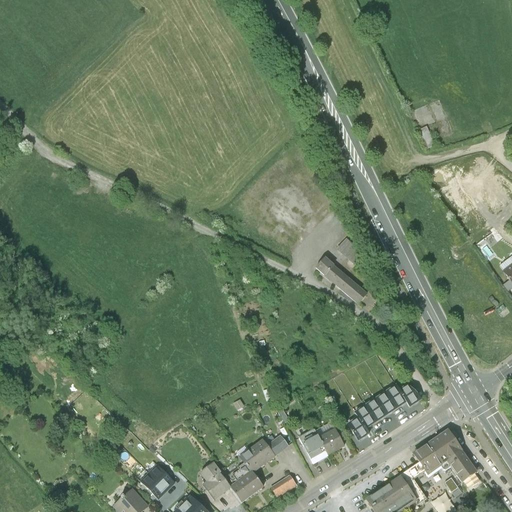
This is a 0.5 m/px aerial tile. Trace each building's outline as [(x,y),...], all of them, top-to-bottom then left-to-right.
[(435,148),(426,129),(417,134),(426,152),(435,148)] [(507,254),(511,249),(511,245),(507,239),(500,245),(507,254)] [(360,254),(345,241),(337,250),(355,266),(363,257),(360,254)] [(349,282),(324,261),(317,270),(341,290),(349,282)] [(366,296),(349,282),(341,290),(359,305),(366,296)] [(400,392),(396,387),(385,395),(396,410),(406,404),(400,392)] [(400,392),(406,404),(409,409),(420,401),(417,396),(407,387),(400,392)] [(396,410),(385,395),(375,401),(386,417),(396,410)] [(386,417),(375,401),(365,408),(376,424),(386,417)] [(289,423),(280,406),(275,409),(284,425),(289,423)] [(376,424),(365,408),(355,415),(358,420),(366,430),(376,424)] [(366,430),(358,420),(348,427),(358,442),(369,435),(366,430)] [(319,441),(314,431),(299,440),(313,465),(318,462),(320,463),(321,461),(322,461),(323,459),(325,458),(327,459),(328,457),(319,441)] [(319,441),(328,457),(344,448),(335,432),(319,441)] [(447,433),(428,445),(442,466),(447,463),(461,485),(475,474),(461,453),(449,435),(447,433)] [(280,438),(267,448),(267,449),(274,458),(287,448),(280,438)] [(262,442),(240,459),(244,465),(224,480),(223,481),(230,490),(241,505),(263,488),(252,474),(272,460),(274,458),(267,449),(267,448),(262,442)] [(428,476),(442,466),(428,445),(414,455),(419,464),(420,464),(425,472),(428,476)] [(420,464),(419,464),(394,481),(395,483),(400,480),(404,487),(413,481),(425,472),(420,464)] [(224,480),(213,465),(201,474),(201,475),(204,473),(210,482),(203,487),(213,501),(230,490),(223,481),(224,480)] [(140,484),(157,501),(174,484),(157,467),(140,484)] [(439,468),(434,472),(441,481),(446,478),(439,468)] [(289,478),(271,490),(277,499),(295,487),(290,479),(289,478)] [(404,487),(400,480),(395,483),(367,502),(373,511),(401,511),(414,504),(416,507),(426,500),(413,481),(404,487)] [(458,490),(451,480),(444,484),(451,494),(458,490)] [(432,497),(445,488),(441,481),(427,490),(432,497)] [(142,504),(131,492),(118,504),(123,510),(120,511),(142,511),(144,511),(139,506),(142,504)] [(177,511),(205,511),(191,499),(177,511)]
